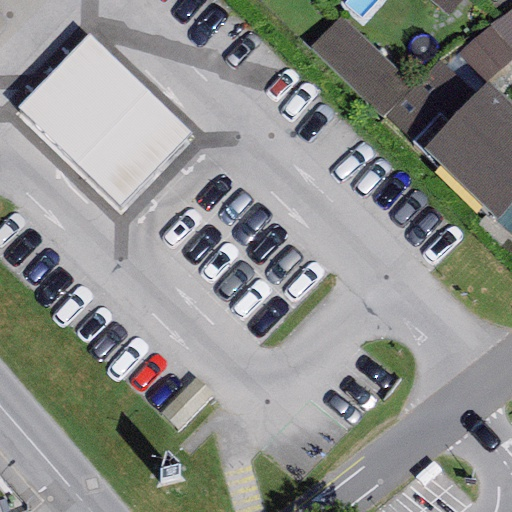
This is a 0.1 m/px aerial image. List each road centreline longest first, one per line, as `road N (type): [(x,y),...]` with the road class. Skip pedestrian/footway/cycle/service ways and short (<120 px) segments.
road 1 (residential): [(511,370),(327,511)]
road 2 (residential): [(0,415),(86,511)]
